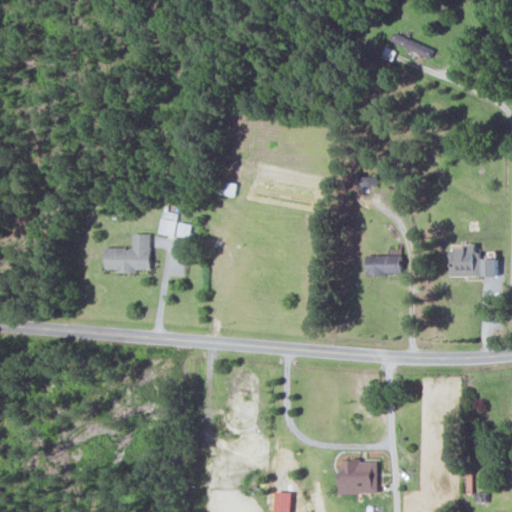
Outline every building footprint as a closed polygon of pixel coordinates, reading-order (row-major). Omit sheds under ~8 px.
[(360,176),(360,192),(369,191),(369,185),(378,185),(378,175),(360,176)] [(222,194),(236,195),(237,182),(223,181),(222,194)] [(176,235),(178,212),(162,210),(160,233),(176,235)] [(151,233),(133,233),(133,247),(106,247),(106,270),(151,270),(151,233)] [(451,275),(481,276),(482,252),(477,252),(477,244),(452,244),(451,275)] [(368,274),(403,273),(402,254),(367,255),(368,274)] [(499,258),(484,257),(483,276),(498,276),(499,258)] [(378,459),(344,460),(345,473),(341,473),(341,493),(379,492),(378,459)]
